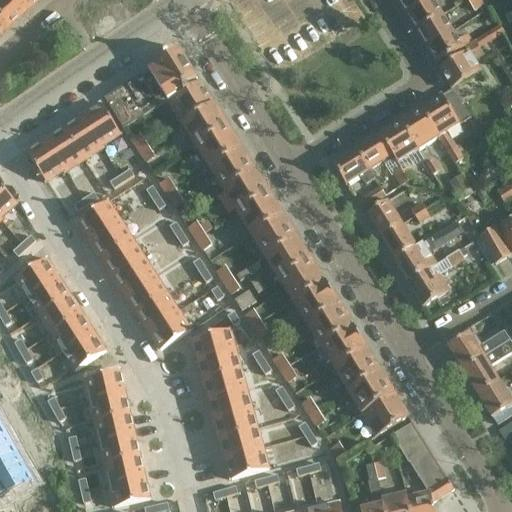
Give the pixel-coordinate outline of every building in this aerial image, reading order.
[(395,0),(406,16),(432,0),(395,0)] [(432,0),(406,16),(416,32),(443,16),(432,0)] [(484,8),(479,0),(469,0),(475,12),(484,8)] [(443,16),(416,32),(426,49),(453,32),(443,16)] [(439,70),(452,91),(481,72),(474,61),(481,57),(478,53),(481,52),(480,50),(505,34),(501,27),(472,45),(465,49),(468,53),(439,70)] [(453,32),(426,49),(437,66),(465,49),(472,45),(467,37),(459,42),(453,32)] [(124,130),(168,103),(199,83),(198,84),(196,80),(197,80),(177,49),(154,63),(157,67),(104,99),(124,130)] [(199,83),(168,103),(182,125),(213,105),(199,83)] [(442,97),(421,110),(439,140),(439,139),(455,165),(463,160),(447,134),(460,126),(469,120),(452,91),(442,97)] [(213,105),(182,125),(196,147),(227,128),(226,126),(227,122),(223,116),(219,116),(213,105)] [(100,106),(81,118),(82,120),(101,149),(102,148),(120,137),(100,106)] [(421,110),(401,123),(418,152),(417,152),(418,153),(439,140),(421,110)] [(82,120),(64,131),(84,162),(103,150),(102,148),(101,149),(82,120)] [(401,123),(380,136),(394,157),(399,165),(418,153),(417,152),(418,152),(401,123)] [(227,128),(196,147),(210,169),(241,150),(227,128)] [(47,142),(46,143),(65,172),(64,173),(65,174),(84,162),(64,131),(47,142)] [(140,135),(131,141),(138,152),(147,146),(140,135)] [(380,137),(356,151),(369,172),(383,164),(394,157),(380,136),(380,137)] [(46,141),(26,153),(46,184),(64,173),(65,172),(46,143),(47,142),(46,141)] [(147,146),(138,152),(146,164),(155,158),(147,146)] [(241,150),(210,169),(224,191),(255,172),(241,150)] [(356,151),(333,166),(346,187),(360,178),(364,184),(367,185),(374,181),(369,172),(356,151)] [(440,172),(434,161),(427,166),(433,176),(440,172)] [(494,163),(481,171),(487,181),(500,173),(494,163)] [(410,169),(403,173),(409,184),(416,179),(410,169)] [(130,171),(120,178),(124,184),(134,178),(130,171)] [(402,171),(394,177),(401,188),(409,184),(403,173),(402,171)] [(255,172),(224,191),(238,214),(268,194),(255,172)] [(469,190),(461,176),(449,183),(457,197),(469,190)] [(120,178),(110,184),(114,191),(124,184),(120,178)] [(160,185),(167,196),(176,191),(169,179),(160,185)] [(0,187),(0,221),(1,221),(17,206),(0,187)] [(152,188),(146,192),(152,202),(159,198),(152,188)] [(379,189),(374,192),(357,202),(363,212),(385,199),(379,189)] [(511,200),(505,190),(498,194),(504,204),(511,200)] [(176,191),(167,196),(174,208),(183,202),(176,191)] [(268,194),(238,214),(252,236),(282,216),(268,194)] [(94,195),(83,201),(88,208),(98,201),(94,195)] [(472,196),(464,204),(474,215),(483,206),(472,196)] [(159,198),(152,202),(159,212),(165,208),(159,198)] [(83,201),(73,207),(78,214),(88,208),(83,201)] [(367,215),(382,238),(403,226),(388,202),(367,215)] [(108,204),(77,224),(89,243),(120,223),(108,204)] [(411,211),(416,218),(426,212),(421,205),(411,211)] [(426,212),(416,218),(420,225),(430,219),(426,212)] [(282,216),(252,236),(265,258),(296,239),(282,216)] [(511,219),(502,225),(505,241),(511,252),(511,219)] [(120,223),(89,243),(101,261),(132,241),(120,223)] [(188,229),(195,241),(204,235),(197,223),(188,229)] [(176,224),(169,228),(176,238),(182,234),(176,224)] [(403,226),(382,238),(396,262),(417,249),(403,226)] [(453,227),(417,249),(396,262),(395,262),(408,284),(437,266),(429,253),(458,236),(453,227)] [(495,266),(510,257),(493,229),(478,238),(495,266)] [(182,234),(176,238),(182,249),(189,244),(182,234)] [(204,235),(195,241),(203,252),(212,246),(204,235)] [(36,243),(30,237),(22,245),(27,251),(36,243)] [(296,239),(265,258),(279,280),(310,261),(296,239)] [(132,241),(101,261),(112,279),(143,259),(132,241)] [(18,259),(27,251),(22,245),(13,253),(18,259)] [(437,266),(408,284),(424,309),(438,300),(442,307),(449,302),(445,295),(448,293),(438,277),(465,261),(459,252),(446,260),(437,266)] [(143,259),(112,279),(124,297),(155,277),(143,259)] [(46,261),(15,281),(28,300),(59,280),(46,261)] [(199,261),(193,265),(199,275),(206,271),(199,261)] [(310,261),(279,280),(293,302),(324,283),(310,261)] [(261,269),(258,263),(237,276),(240,282),(261,269)] [(216,273),(224,284),(233,279),(225,267),(216,273)] [(206,271),(199,275),(206,285),(212,281),(206,271)] [(155,277),(124,297),(136,315),(167,296),(155,277)] [(233,279),(224,284),(231,296),(240,290),(233,279)] [(265,290),(258,279),(250,283),(258,295),(265,290)] [(59,280),(28,300),(39,318),(70,298),(59,280)] [(324,283),(293,302),(307,324),(339,304),(326,282),(324,283)] [(217,289),(211,293),(217,303),(224,299),(217,289)] [(241,312),(256,303),(249,292),(234,301),(241,312)] [(167,296),(136,315),(147,334),(178,314),(167,296)] [(70,298),(39,318),(51,336),(82,316),(70,298)] [(339,304),(307,324),(321,347),(353,326),(339,304)] [(245,317),(252,329),(261,323),(254,311),(245,317)] [(6,314),(0,317),(0,320),(5,328),(12,324),(6,314)] [(178,314),(147,334),(160,353),(191,333),(178,314)] [(234,314),(227,318),(234,328),(240,324),(234,314)] [(82,316),(51,336),(63,354),(94,334),(82,316)] [(261,323),(252,329),(259,340),(268,334),(261,323)] [(353,326),(321,347),(335,369),(367,349),(353,326)] [(229,332),(192,342),(198,363),(235,352),(229,332)] [(448,348),(463,372),(485,358),(509,343),(503,333),(479,348),(470,334),(448,348)] [(94,334),(63,354),(75,373),(106,353),(94,334)] [(21,341),(14,345),(20,355),(27,352),(21,341)] [(485,358),(463,372),(477,395),(500,382),(491,367),(511,354),(511,347),(509,343),(485,358)] [(7,348),(0,352),(6,362),(13,358),(7,348)] [(367,349),(335,369),(349,391),(380,372),(366,351),(368,350),(367,349)] [(27,352),(20,355),(26,366),(33,362),(27,352)] [(235,352),(198,363),(203,383),(241,372),(235,352)] [(258,353),(252,357),(258,367),(265,363),(258,353)] [(273,361),(280,372),(289,367),(282,355),(273,361)] [(265,363),(258,367),(265,377),(271,373),(265,363)] [(289,367),(280,372),(287,384),(297,378),(289,367)] [(37,371),(31,374),(36,385),(43,381),(37,371)] [(241,372),(203,383),(209,402),(246,392),(241,372)] [(380,372),(349,391),(363,413),(394,394),(393,392),(394,389),(390,383),(386,382),(383,378),(380,372)] [(119,373),(84,381),(89,403),(125,395),(119,373)] [(22,375),(15,379),(21,389),(28,386),(22,375)] [(511,401),(500,382),(477,395),(492,419),(511,406),(511,401)] [(28,386),(21,389),(27,400),(34,396),(28,386)] [(282,388),(275,393),(281,403),(288,399),(282,388)] [(246,392),(209,402),(214,422),(252,411),(246,392)] [(394,394),(363,413),(377,436),(383,432),(408,417),(394,394)] [(125,395),(89,403),(94,424),(130,416),(125,395)] [(288,399),(281,403),(288,413),(295,409),(288,399)] [(301,405),(309,417),(318,411),(310,399),(301,405)] [(54,400),(47,404),(53,414),(60,410),(54,400)] [(60,410),(53,414),(59,425),(66,421),(60,410)] [(252,411),(214,422),(220,442),(257,431),(252,411)] [(318,411),(309,417),(316,428),(325,422),(318,411)] [(43,413),(37,417),(42,427),(49,423),(44,413),(43,413)] [(130,416),(94,424),(99,445),(135,437),(130,416)] [(511,424),(511,422),(497,431),(504,440),(511,434),(511,424)] [(49,423),(42,427),(48,438),(55,434),(49,423)] [(305,424),(298,429),(305,439),(311,434),(305,424)] [(1,425),(0,426),(0,451),(12,444),(1,425)] [(398,446),(418,434),(412,425),(392,436),(398,446)] [(257,431),(220,442),(225,461),(263,451),(257,431)] [(311,434),(305,439),(311,449),(318,445),(311,434)] [(404,455),(424,443),(418,434),(398,446),(404,455)] [(135,437),(99,445),(104,466),(140,458),(135,437)] [(76,438),(68,440),(71,452),(78,450),(76,438)] [(410,464),(429,452),(424,443),(404,455),(409,465),(410,464)] [(12,444),(0,451),(0,475),(23,463),(12,444)] [(337,461),(346,455),(339,444),(330,450),(337,461)] [(78,450),(71,452),(73,464),(81,462),(78,450)] [(263,451),(225,461),(231,482),(269,471),(263,451)] [(416,473),(435,461),(429,452),(410,464),(416,473)] [(62,458),(51,463),(55,470),(65,465),(62,458)] [(140,458),(104,466),(109,487),(145,479),(140,458)] [(421,483),(441,471),(435,461),(416,473),(421,483)] [(23,463),(0,475),(0,497),(2,501),(34,483),(23,463)] [(382,464),(374,465),(377,481),(385,479),(382,464)] [(319,465),(307,468),(309,476),(321,473),(319,465)] [(366,467),(369,482),(367,483),(373,507),(360,510),(360,511),(384,511),(380,495),(377,481),(374,465),(366,467)] [(307,468),(296,471),(298,479),(309,476),(307,468)] [(454,491),(448,482),(441,471),(421,483),(428,494),(407,499),(405,494),(409,511),(434,511),(432,504),(454,491)] [(277,477),(265,480),(268,488),(279,484),(277,477)] [(145,479),(109,487),(114,509),(150,501),(145,479)] [(86,480),(78,482),(81,494),(88,492),(86,480)] [(265,480),(254,483),(256,491),(268,488),(265,480)] [(236,488),(224,492),(226,499),(238,496),(236,488)] [(88,492),(81,494),(83,506),(91,504),(88,492)] [(224,492),(213,495),(215,503),(226,499),(224,492)] [(391,492),(380,495),(384,511),(409,511),(405,494),(392,497),(391,492)]
